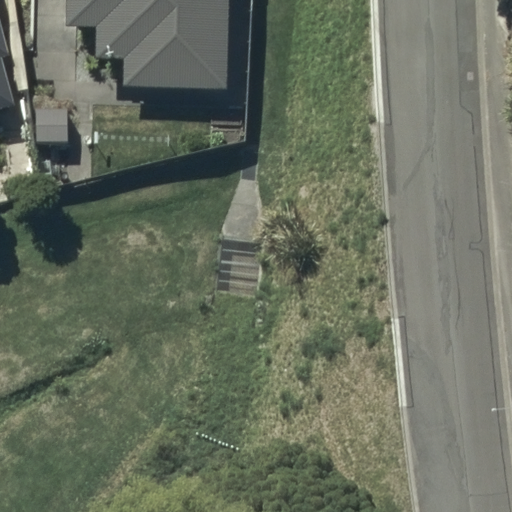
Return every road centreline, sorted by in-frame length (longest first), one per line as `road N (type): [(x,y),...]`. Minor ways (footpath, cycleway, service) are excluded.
road 1 (residential): [(426,0),(427,177),(476,511)]
road 2 (track): [(56,511),(146,395),(156,329),(128,273),(71,248),(0,262)]
